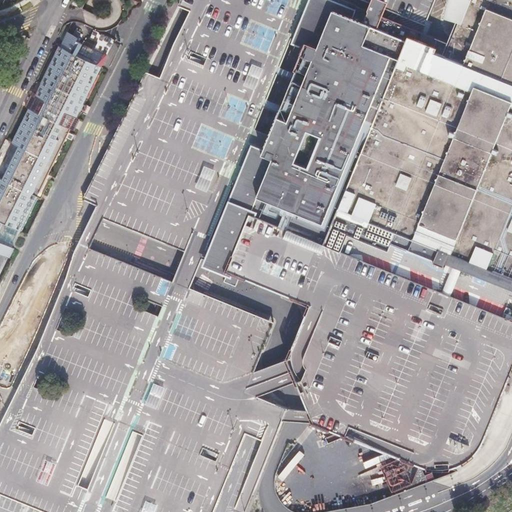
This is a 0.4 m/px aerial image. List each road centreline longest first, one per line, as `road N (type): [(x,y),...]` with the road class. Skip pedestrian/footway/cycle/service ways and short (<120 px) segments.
road 1 (unclassified): [(0,303),(155,0)]
road 2 (unknown): [(394,90),(379,186),(395,216),(477,257),(511,254)]
road 3 (unknown): [(511,155),(394,90)]
